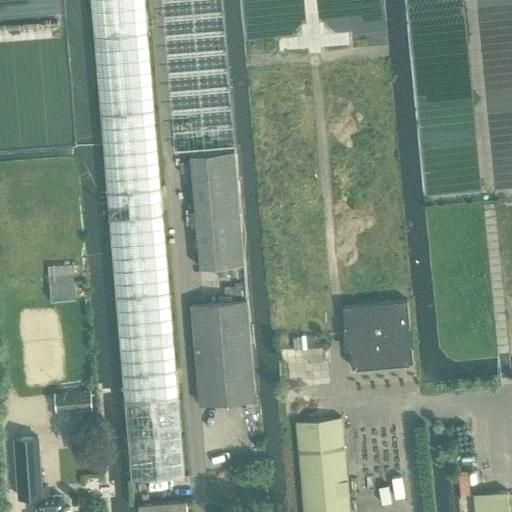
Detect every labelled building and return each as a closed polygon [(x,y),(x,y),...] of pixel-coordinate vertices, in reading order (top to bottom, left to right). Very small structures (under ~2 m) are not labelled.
[(185,473),(157,98),(148,0),(94,0),(132,478),(185,473)] [(191,154),(200,267),(244,264),(234,151),(191,154)] [(511,205),(496,207),(510,351),(511,350),(511,205)] [(48,266),(50,285),(51,301),(75,299),(74,283),(72,264),(48,266)] [(192,304),(200,405),(255,400),(247,300),(192,304)] [(342,305),(346,349),(350,349),(352,365),(410,361),(409,345),(412,345),(410,324),(408,324),(406,300),(342,305)] [(52,392),(54,410),(90,407),(88,389),(52,392)] [(293,421),(301,511),(347,511),(339,417),(293,421)] [(37,510),(34,510),(34,511),(68,511),(68,508),(60,508),(60,495),(46,496),(45,487),(39,487),(36,437),(14,438),(18,497),(36,496),(37,510)] [(472,494),(473,511),(508,511),(506,491),(472,494)] [(185,511),(184,500),(136,504),(136,511),(185,511)]
